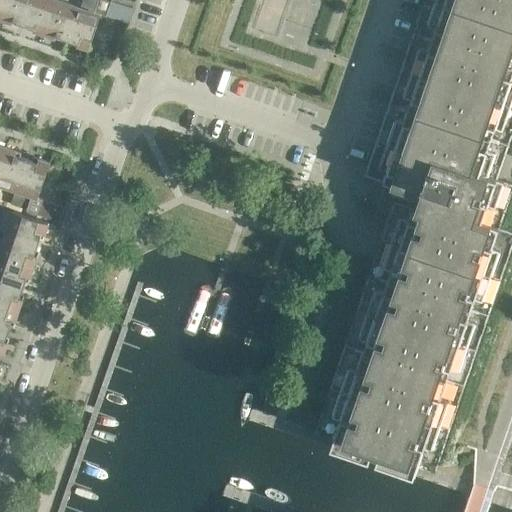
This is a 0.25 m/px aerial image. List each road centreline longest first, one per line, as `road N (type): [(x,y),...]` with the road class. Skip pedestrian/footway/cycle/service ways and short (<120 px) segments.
road 1 (residential): [(124,126),(0,489)]
road 2 (residential): [(385,0),(336,145),(150,83)]
